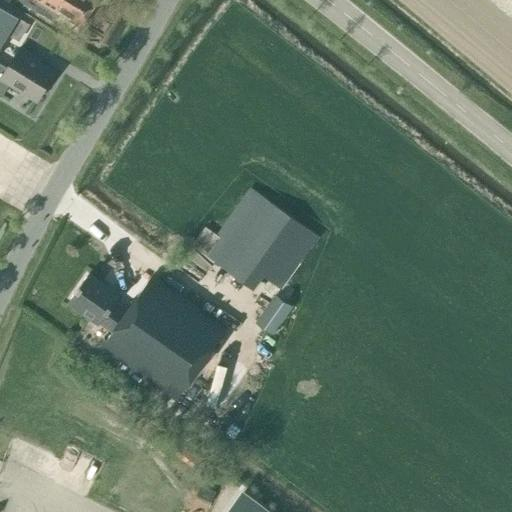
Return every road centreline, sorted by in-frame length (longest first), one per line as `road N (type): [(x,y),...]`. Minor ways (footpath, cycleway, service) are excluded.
road 1 (tertiary): [(0,290),(165,0)]
road 2 (tertiary): [(511,151),(326,0)]
